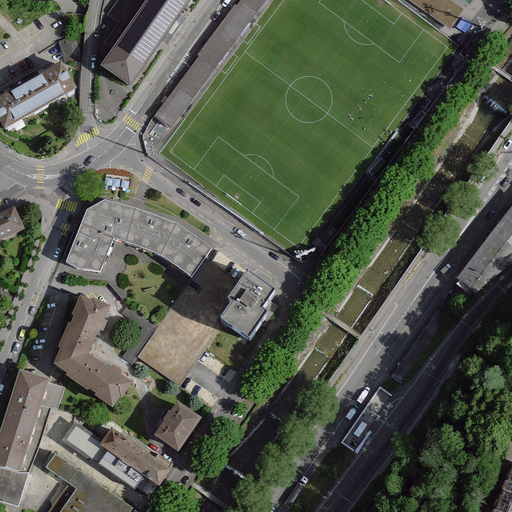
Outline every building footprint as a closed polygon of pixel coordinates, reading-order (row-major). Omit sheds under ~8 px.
[(118,54),(102,76),(131,96),(197,0),(153,0),(149,6),(141,0),(119,0),(107,18),(117,25),(103,44),(118,54)] [(240,0),(154,116),(170,128),(266,0),(240,0)] [(451,0),(407,0),(451,30),(465,10),(451,0)] [(65,61),(81,57),(76,37),(60,40),(65,61)] [(25,87),(40,114),(76,94),(61,67),(47,74),(45,72),(38,76),(40,79),(25,87)] [(6,98),(0,101),(0,127),(4,134),(40,114),(25,87),(21,79),(8,86),(11,92),(5,95),(6,98)] [(125,245),(133,212),(103,202),(87,210),(81,226),(112,241),(125,245)] [(511,208),(458,279),(477,294),(511,263),(511,208)] [(176,226),(133,212),(125,245),(161,258),(176,226)] [(0,240),(18,233),(9,214),(0,218),(0,240)] [(112,241),(81,226),(73,246),(104,259),(112,241)] [(212,248),(176,226),(161,258),(192,279),(205,257),(212,248)] [(104,259),(73,246),(66,262),(78,269),(100,272),(104,259)] [(138,357),(180,386),(224,324),(219,320),(232,302),(226,298),(238,281),(205,257),(192,279),(186,287),(158,327),(155,332),(138,357)] [(273,290),(246,271),(238,281),(226,298),(232,302),(219,320),(224,324),(250,342),(271,313),(261,306),(273,290)] [(104,313),(79,302),(66,338),(89,348),(104,313)] [(142,329),(122,359),(132,366),(138,357),(155,332),(158,327),(128,307),(123,316),(142,329)] [(85,358),(89,348),(66,338),(57,363),(87,385),(100,366),(85,358)] [(44,381),(47,372),(23,365),(8,414),(32,421),(37,403),(44,381)] [(126,383),(100,366),(87,385),(113,402),(126,383)] [(37,403),(48,407),(57,409),(63,387),(44,381),(37,403)] [(362,418),(368,421),(377,406),(384,410),(393,395),(381,387),(362,418)] [(203,414),(180,399),(157,433),(180,448),(203,414)] [(32,421),(16,471),(29,471),(48,407),(37,403),(32,421)] [(0,465),(16,471),(32,421),(8,414),(0,438),(0,465)] [(75,423),(65,439),(137,486),(145,474),(160,484),(173,463),(160,454),(158,458),(110,426),(100,440),(75,423)] [(128,511),(133,506),(54,452),(42,468),(66,485),(50,508),(55,511),(128,511)] [(511,511),(511,462),(508,461),(487,511),(511,511)] [(16,471),(0,465),(0,500),(17,506),(29,471),(16,471)]
